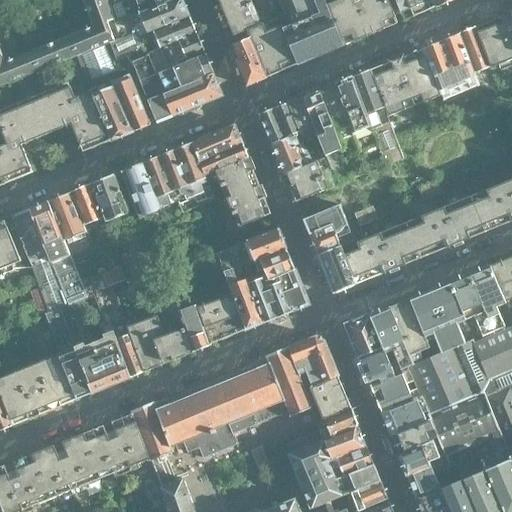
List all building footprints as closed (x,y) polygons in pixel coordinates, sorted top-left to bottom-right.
[(113,35),(110,26),(116,24),(107,1),(107,0),(97,0),(86,4),(95,27),(69,37),(77,58),(79,57),(110,45),(122,40),(122,39),(119,32),(113,35)] [(189,17),(181,0),(108,0),(107,1),(116,24),(119,32),(122,39),(139,33),(140,37),(189,17)] [(276,19),(267,0),(211,0),(227,39),(247,31),(276,19)] [(343,45),(326,4),(324,0),(267,0),(276,19),(281,31),(283,30),(297,65),(343,45)] [(394,14),(387,0),(335,0),(326,4),(343,45),(398,23),(394,14)] [(436,7),(432,0),(387,0),(394,14),(400,12),(404,21),(434,8),(436,7)] [(511,60),(511,17),(510,13),(476,27),(491,66),(492,68),(511,60)] [(163,47),(196,34),(189,17),(140,37),(147,53),(163,47)] [(297,65),(283,30),(281,31),(276,19),(247,31),(266,77),(297,65)] [(491,66),(476,27),(475,28),(459,34),(458,35),(473,73),(491,66)] [(266,77),(247,31),(227,39),(247,86),(267,78),(266,77)] [(147,53),(140,37),(139,33),(122,39),(122,40),(110,45),(116,61),(123,59),(130,56),(133,63),(148,57),(146,54),(147,53)] [(204,51),(196,34),(163,47),(171,64),(204,51)] [(483,92),(473,73),(458,35),(424,49),(422,50),(441,96),(445,104),(483,92)] [(77,58),(69,37),(32,52),(40,73),(77,58)] [(128,71),(123,59),(116,61),(110,45),(79,57),(91,87),(107,81),(110,88),(114,86),(116,85),(113,77),(128,71)] [(171,64),(163,47),(147,53),(146,54),(148,57),(154,71),(171,64)] [(441,96),(422,50),(420,50),(392,62),(370,70),(387,117),(441,96)] [(32,52),(4,63),(0,64),(0,79),(0,88),(40,73),(32,52)] [(181,87),(213,74),(205,55),(155,75),(163,94),(172,91),(170,85),(167,82),(177,78),(181,87)] [(181,87),(172,91),(163,94),(155,75),(154,71),(148,57),(133,63),(139,79),(157,122),(222,96),(213,74),(181,87)] [(389,123),(387,117),(370,70),(351,78),(372,130),(385,166),(403,158),(395,137),(390,123),(389,123)] [(372,130),(351,78),(335,84),(336,85),(354,133),(356,137),(372,130)] [(150,125),(132,82),(131,79),(116,85),(114,86),(133,132),(150,125)] [(354,133),(336,85),(319,91),(337,140),(354,133)] [(112,140),(93,95),(93,93),(76,100),(70,86),(33,101),(47,134),(72,124),(83,152),(112,140)] [(133,132),(114,86),(110,88),(93,95),(112,140),(133,132)] [(337,140),(319,91),(304,98),(316,130),(325,156),(326,155),(339,185),(353,179),(341,150),(341,149),(337,140)] [(316,130),(304,98),(304,97),(258,115),(272,145),(299,134),(299,136),(316,130)] [(0,186),(33,172),(22,144),(47,134),(33,101),(0,114),(0,125),(7,144),(0,146),(0,186)] [(198,159),(241,142),(234,125),(192,143),(198,159)] [(306,151),(299,136),(299,134),(272,145),(279,162),(306,151)] [(205,176),(208,174),(248,158),(241,142),(198,159),(205,176)] [(205,176),(198,159),(192,143),(176,150),(192,192),(198,208),(215,201),(205,176)] [(192,192),(176,150),(160,156),(174,192),(179,189),(181,194),(185,195),(192,192)] [(284,175),(313,163),(313,162),(307,154),(306,151),(279,162),(284,175)] [(174,192),(160,156),(144,163),(161,208),(171,204),(167,194),(174,192)] [(227,199),(259,186),(248,158),(208,174),(226,220),(234,217),(227,199)] [(328,189),(322,174),(317,161),(313,162),(313,163),(284,175),(296,202),(328,189)] [(161,208),(144,163),(122,171),(139,216),(161,208)] [(128,214),(115,176),(114,175),(91,184),(104,217),(106,223),(128,214)] [(492,229),(511,221),(511,179),(477,194),(492,229)] [(441,193),(437,182),(436,181),(418,188),(423,201),(441,193)] [(104,217),(91,184),(71,193),(83,226),(104,217)] [(271,214),(259,186),(227,199),(234,217),(238,227),(271,214)] [(86,233),(83,226),(70,193),(49,202),(64,242),(86,233)] [(424,257),(492,229),(477,194),(409,221),(424,257)] [(68,263),(64,253),(68,252),(64,242),(49,202),(30,210),(67,306),(81,300),(86,298),(72,261),(68,263)] [(354,241),(345,219),(339,205),(303,220),(318,256),(341,246),(341,247),(354,241)] [(378,219),(373,207),(354,214),(359,227),(378,219)] [(67,306),(30,210),(12,217),(28,258),(49,313),(61,308),(67,306)] [(0,269),(28,258),(12,217),(0,222),(0,273),(1,274),(0,271),(0,269)] [(356,284),(424,257),(409,221),(356,243),(359,249),(345,255),(356,284)] [(286,249),(282,238),(278,228),(246,241),(254,261),(286,249)] [(254,261),(246,241),(233,246),(234,249),(241,266),(254,261)] [(356,284),(345,255),(341,247),(341,246),(318,256),(334,294),(356,285),(356,284)] [(263,323),(241,266),(234,249),(218,255),(233,295),(246,330),(263,323)] [(294,269),(286,249),(254,261),(262,281),(294,269)] [(511,256),(490,266),(505,303),(511,300),(511,256)] [(309,305),(295,269),(294,269),(262,281),(254,261),(241,266),(263,323),(309,305)] [(505,303),(490,266),(470,274),(493,332),(504,327),(496,307),(505,303)] [(126,280),(121,268),(102,275),(107,286),(126,280)] [(493,332),(470,274),(450,282),(465,320),(474,316),(482,336),(493,332)] [(465,320),(450,282),(430,290),(454,348),(465,344),(456,323),(465,320)] [(454,348),(430,290),(410,298),(410,299),(425,336),(435,332),(443,353),(454,348)] [(194,352),(179,311),(173,295),(152,303),(154,310),(144,313),(147,319),(128,327),(144,372),(194,352)] [(246,330),(233,295),(198,307),(211,344),(246,330)] [(425,336),(410,299),(390,307),(409,354),(429,345),(425,336)] [(84,309),(81,300),(67,306),(61,308),(64,317),(84,309)] [(211,344),(198,307),(196,304),(179,311),(194,352),(211,345),(211,344)] [(409,354),(390,307),(370,315),(383,347),(385,352),(392,349),(402,373),(410,370),(409,367),(414,365),(409,354)] [(67,324),(64,317),(61,308),(49,313),(46,314),(60,353),(77,399),(92,393),(77,354),(67,324)] [(383,347),(370,315),(346,325),(359,357),(383,347)] [(144,372),(128,327),(124,319),(118,321),(124,336),(117,339),(130,377),(144,372)] [(111,385),(97,346),(87,350),(77,321),(67,324),(77,354),(92,393),(111,385)] [(130,377),(117,339),(111,323),(101,327),(106,342),(97,346),(111,385),(130,377)] [(511,370),(511,327),(506,330),(474,343),(472,341),(465,344),(454,348),(443,353),(414,365),(409,367),(410,370),(418,388),(421,395),(428,413),(482,391),(486,381),(505,373),(511,370)] [(338,376),(324,341),(316,337),(288,348),(305,390),(311,388),(338,377),(338,376)] [(393,372),(385,352),(383,347),(359,357),(369,382),(393,372)] [(234,434),(289,411),(291,416),(312,408),(305,390),(288,348),(267,357),(267,358),(256,362),(256,363),(167,399),(155,404),(155,403),(132,412),(133,413),(151,458),(162,486),(176,480),(168,460),(159,463),(157,458),(173,451),(171,447),(184,442),(188,453),(199,448),(204,458),(238,444),(234,434)] [(77,399),(60,353),(49,357),(47,353),(4,371),(6,375),(0,376),(0,392),(13,425),(14,425),(77,399)] [(421,395),(418,388),(409,391),(402,373),(395,376),(393,372),(369,382),(381,411),(421,395)] [(486,381),(482,391),(510,456),(511,455),(511,390),(505,373),(486,381)] [(344,393),(338,377),(311,388),(317,404),(344,393)] [(511,511),(511,462),(510,456),(482,391),(428,413),(430,419),(438,440),(439,441),(445,455),(445,457),(473,445),(484,470),(501,511),(511,511)] [(0,430),(13,425),(0,392),(0,430)] [(351,408),(344,393),(317,404),(323,419),(351,408)] [(430,419),(428,413),(421,395),(381,411),(391,435),(430,419)] [(357,424),(351,409),(351,408),(323,419),(317,421),(324,438),(358,425),(357,424)] [(133,466),(151,458),(133,413),(0,466),(0,498),(5,511),(17,511),(22,510),(22,511),(28,511),(35,509),(34,505),(72,490),(73,494),(85,490),(83,485),(121,470),(123,474),(135,470),(133,466)] [(438,440),(430,419),(391,435),(399,455),(438,440)] [(366,446),(358,425),(324,438),(325,439),(332,459),(366,446)] [(336,479),(332,469),(328,460),(332,459),(325,439),(289,454),(311,509),(343,496),(336,479)] [(429,462),(440,457),(434,443),(439,441),(438,440),(399,455),(408,475),(431,466),(429,462)] [(373,463),(366,446),(332,459),(328,460),(332,469),(339,466),(343,476),(373,463)] [(439,487),(434,475),(450,468),(445,457),(445,455),(440,457),(429,462),(431,466),(408,475),(408,476),(416,497),(439,487)] [(373,463),(343,476),(336,479),(343,496),(346,495),(380,481),(373,463)] [(501,511),(484,470),(462,480),(475,511),(501,511)] [(195,511),(186,483),(183,477),(176,480),(162,486),(168,502),(167,503),(170,511),(195,511)] [(475,511),(462,480),(440,489),(448,508),(449,511),(475,511)] [(393,511),(388,499),(380,481),(346,495),(353,511),(393,511)] [(438,511),(448,508),(440,489),(439,487),(416,497),(422,511),(438,511)] [(302,511),(296,497),(259,511),(302,511)]
